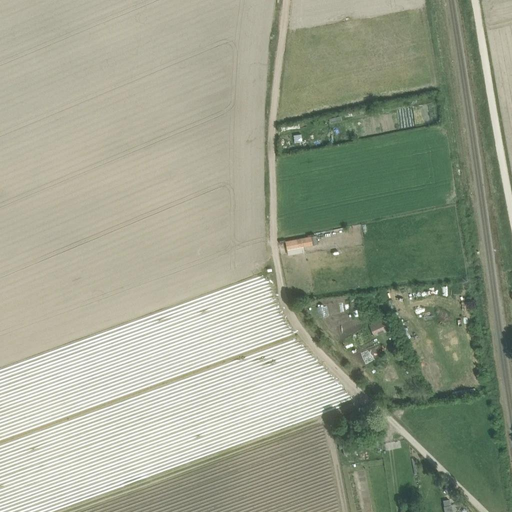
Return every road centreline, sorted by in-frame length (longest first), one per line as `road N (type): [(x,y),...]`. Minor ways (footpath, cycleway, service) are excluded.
road 1 (track): [(287,0),(275,244),(290,305),(372,402),(483,511)]
road 2 (track): [(66,511),(372,402)]
road 3 (track): [(511,205),(476,0)]
